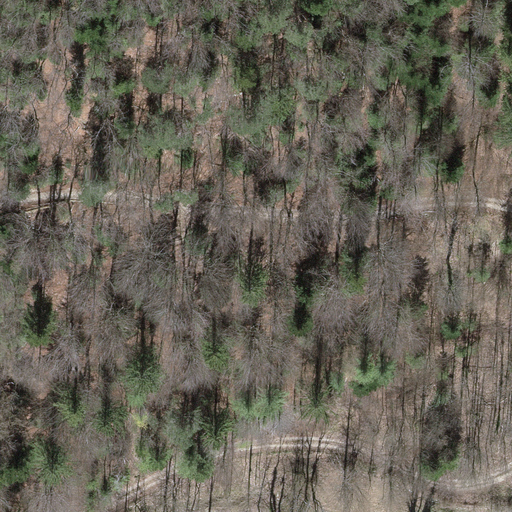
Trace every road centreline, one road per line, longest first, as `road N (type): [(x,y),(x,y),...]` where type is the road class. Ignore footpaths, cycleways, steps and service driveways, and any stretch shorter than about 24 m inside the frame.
road 1 (track): [(511,206),(489,200),(337,217),(234,211),(153,193),(0,194)]
road 2 (track): [(86,511),(195,459),(280,441),(329,439),(426,482),(511,468)]
